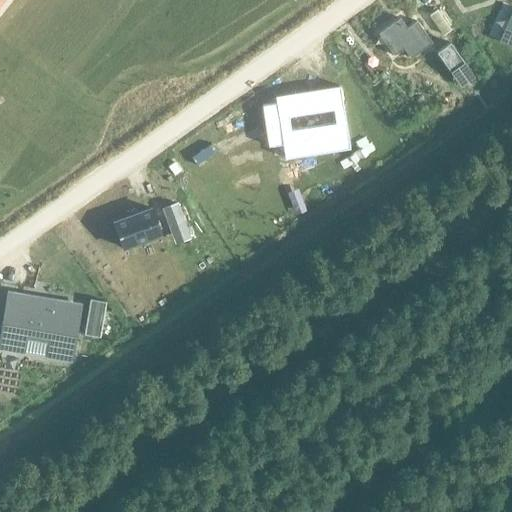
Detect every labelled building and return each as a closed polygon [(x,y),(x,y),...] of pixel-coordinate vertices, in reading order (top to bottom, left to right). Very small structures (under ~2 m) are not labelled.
[(511,11),(500,40),(511,44),(511,11)] [(410,20),(389,35),(404,56),(413,49),(420,59),(442,44),(427,22),(417,29),(410,20)] [(460,46),(448,54),(461,72),(473,64),(460,46)] [(276,103),(262,105),(268,146),(283,144),(285,158),(287,158),(286,153),(347,144),(348,148),(350,148),(340,86),(338,86),(338,88),(296,95),(296,92),(294,93),(295,100),(278,103),(277,98),(276,98),(276,103)] [(152,208),(113,223),(122,247),(161,233),(152,208)] [(10,294),(1,347),(25,351),(27,336),(48,339),(45,354),(69,359),(78,305),(10,294)] [(105,302),(90,299),(84,335),(99,338),(105,302)]
